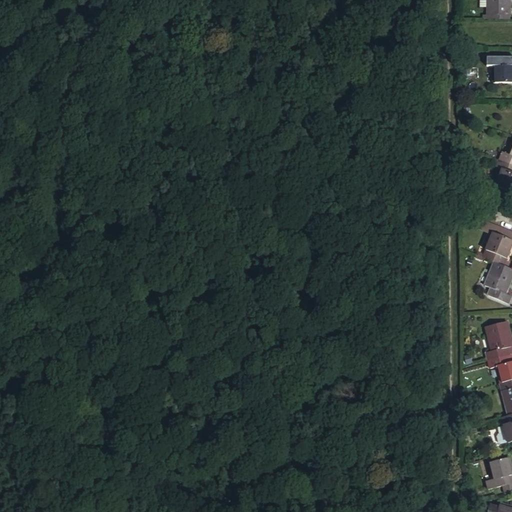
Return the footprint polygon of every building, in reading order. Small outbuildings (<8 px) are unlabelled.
[(504,0),(481,0),(482,12),(505,12),(504,0)] [(505,57),(481,57),(481,66),(488,66),(488,91),(511,91),(511,66),(505,66),(505,57)] [(495,148),(491,156),(511,165),(511,163),(511,137),(510,137),(503,152),(495,148)] [(511,165),(491,156),(489,162),(497,166),(491,181),(511,190),(511,188),(511,171),(509,170),(511,165)] [(511,240),(494,233),(484,257),(492,260),(506,266),(511,252),(511,240)] [(511,273),(511,268),(506,266),(492,260),(482,282),(490,285),(487,293),(507,301),(510,294),(504,292),(511,273)] [(478,350),(481,359),(504,352),(502,344),(509,342),(504,324),(480,331),(485,348),(478,350)] [(504,352),(481,359),(483,366),(490,364),(495,383),(511,378),(511,357),(506,360),(504,352)] [(511,378),(495,383),(504,413),(511,411),(511,378)] [(511,411),(504,413),(497,415),(504,441),(511,438),(511,411)] [(511,470),(507,453),(483,460),(488,478),(481,480),(484,488),(498,484),(501,491),(511,487),(511,480),(509,472),(511,471),(511,470)] [(511,511),(511,499),(502,497),(501,501),(491,499),(487,511),(511,511)]
